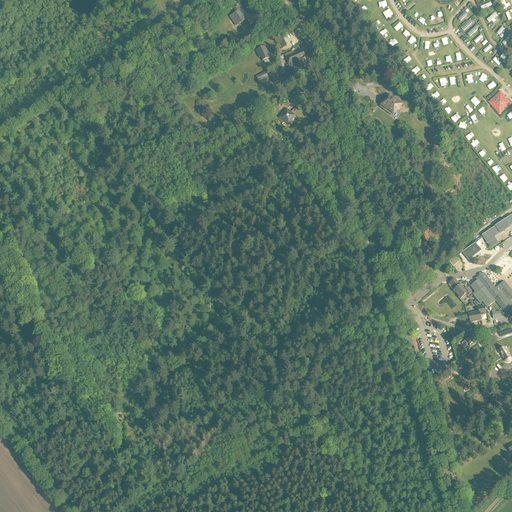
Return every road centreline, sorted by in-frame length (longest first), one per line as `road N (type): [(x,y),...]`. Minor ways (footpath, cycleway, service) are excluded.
road 1 (tertiary): [(459,511),(325,48),(292,0)]
road 2 (track): [(0,142),(218,0)]
